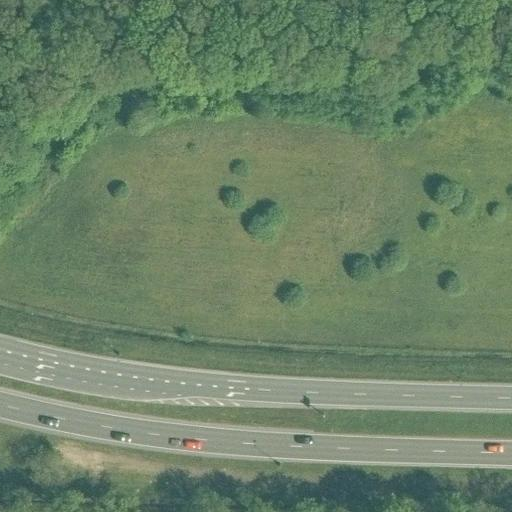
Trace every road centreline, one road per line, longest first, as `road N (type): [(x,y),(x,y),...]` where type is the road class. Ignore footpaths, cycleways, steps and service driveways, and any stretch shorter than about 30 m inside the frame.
road 1 (primary): [(511,398),(217,387),(113,376),(0,350)]
road 2 (primary): [(0,405),(216,440),(511,452)]
